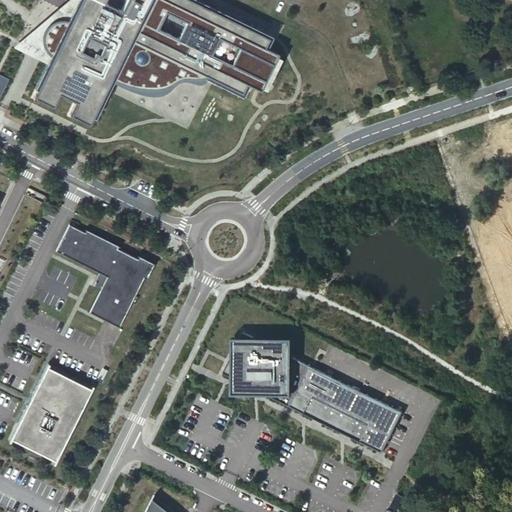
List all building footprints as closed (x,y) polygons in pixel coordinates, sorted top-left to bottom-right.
[(52,57),(34,97),(88,125),(112,78),(159,88),(205,74),(243,93),(248,83),(264,91),(284,53),(269,42),(272,34),(200,0),(79,0),(72,18),(53,19),(42,36),(50,52),(52,57)] [(415,87),(413,82),(405,86),(407,91),(409,90),(415,87)] [(147,279),(155,264),(139,256),(137,258),(117,249),(119,246),(86,230),(85,232),(69,225),(56,251),(101,274),(100,276),(102,282),(104,283),(89,312),(119,327),(144,278),(147,279)] [(254,335),(244,330),(242,335),(233,335),(233,352),(224,371),(233,375),(233,392),(267,392),(383,450),(390,436),(403,410),(318,367),(293,355),(293,335),(254,335)] [(30,401),(15,432),(60,455),(95,383),(51,361),(30,401)] [(179,511),(157,495),(148,511),(179,511)]
